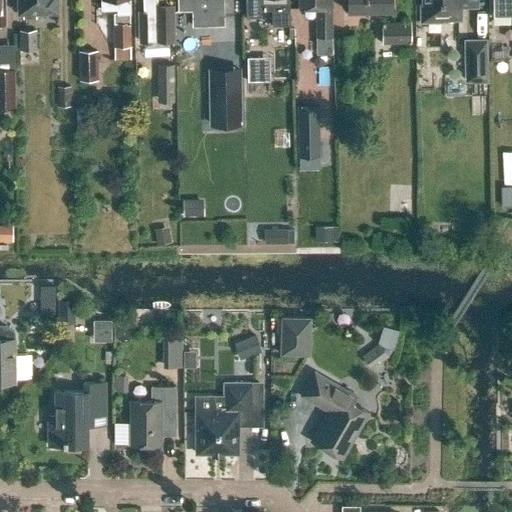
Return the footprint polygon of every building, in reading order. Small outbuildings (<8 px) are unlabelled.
[(0,0),(0,106),(15,106),(15,44),(0,44),(0,24),(5,24),(4,0),(0,0)] [(17,0),(18,15),(23,14),(23,18),(36,18),(36,14),(57,13),(56,0),(17,0)] [(130,49),(129,13),(129,0),(102,0),(102,11),(117,10),(117,13),(113,13),(114,49),(130,49)] [(143,0),(143,11),(138,11),(139,41),(156,41),(156,35),(171,35),(170,13),(157,13),(157,5),(156,0),(143,0)] [(178,0),(178,10),(193,10),(194,26),(224,25),(223,0),(178,0)] [(290,25),(289,0),(245,0),(246,17),(260,17),(260,10),(271,10),(271,25),(290,25)] [(296,0),(297,8),(313,8),(313,37),(329,37),(328,8),(329,8),(328,0),(296,0)] [(392,0),(349,0),(349,12),(393,11),(392,0)] [(424,0),(425,5),(421,5),(422,21),(443,21),(443,17),(458,17),(458,4),(474,4),(474,0),(424,0)] [(511,0),(490,0),(491,12),(511,12),(511,0)] [(382,43),(412,43),(412,21),(381,22),(382,43)] [(19,29),(19,49),(36,49),(36,29),(19,29)] [(487,38),(464,39),(465,82),(488,81),(487,38)] [(98,48),(79,48),(79,78),(98,78),(98,48)] [(245,57),(247,80),(267,78),(265,56),(245,57)] [(157,64),(158,102),(175,101),(174,64),(157,64)] [(210,70),(212,124),(240,123),(239,69),(210,70)] [(71,106),(71,86),(56,86),(56,106),(71,106)] [(297,105),(298,157),(320,156),(319,105),(314,105),(303,105),(297,105)] [(183,199),(183,216),(204,216),(204,199),(183,199)] [(399,203),(399,213),(412,213),(412,200),(402,200),(399,203)] [(0,225),(0,241),(12,242),(12,225),(0,225)] [(272,228),(272,243),(286,243),(286,228),(272,228)] [(318,228),(318,245),(335,245),(335,228),(318,228)] [(169,232),(156,234),(158,245),(171,242),(169,232)] [(41,286),(40,303),(55,303),(55,286),(41,286)] [(311,334),(312,317),(282,316),(282,333),(282,354),(311,354),(311,334)] [(0,382),(15,382),(15,331),(8,325),(0,325),(0,382)] [(384,326),(378,342),(384,347),(393,350),(400,331),(384,326)] [(258,336),(236,344),(243,361),(264,354),(258,336)] [(184,365),(183,338),(163,338),(164,365),(184,365)] [(382,346),(365,358),(372,369),(390,357),(382,346)] [(314,371),(301,395),(323,407),(325,404),(330,407),(314,435),(324,441),(321,446),(325,448),(326,453),(333,457),(339,455),(342,458),(362,423),(355,419),(365,400),(314,371)] [(84,382),(84,390),(55,391),(55,422),(48,422),(48,444),(62,443),(62,444),(67,444),(67,439),(88,439),(88,415),(106,415),(105,382),(84,382)] [(196,396),(196,411),(196,453),(238,453),(238,410),(252,410),(252,382),(224,382),(224,396),(196,396)] [(151,386),(151,400),(130,401),(131,444),(161,444),(161,415),(176,414),(176,386),(151,386)]
